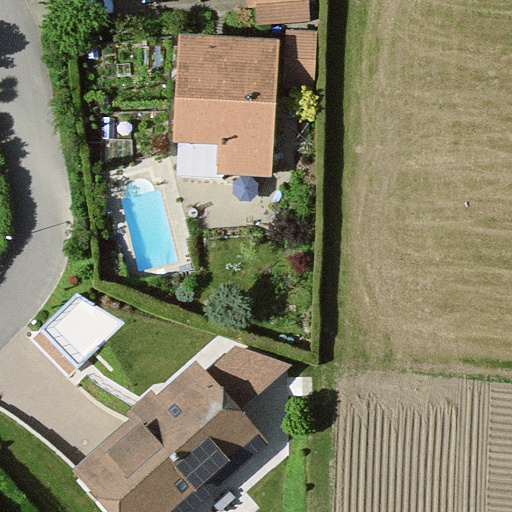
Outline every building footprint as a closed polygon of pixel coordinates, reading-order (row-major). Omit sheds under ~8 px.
[(315,0),(245,0),(246,18),(256,18),(256,33),(317,32),(315,0)] [(316,101),(321,43),(283,40),(282,53),(190,46),(179,187),(273,194),(280,99),(316,101)] [(82,287),(41,327),(79,365),(120,326),(82,287)] [(254,344),(214,372),(247,418),(286,390),(254,344)] [(204,511),(274,448),(201,369),(78,482),(105,511),(204,511)]
